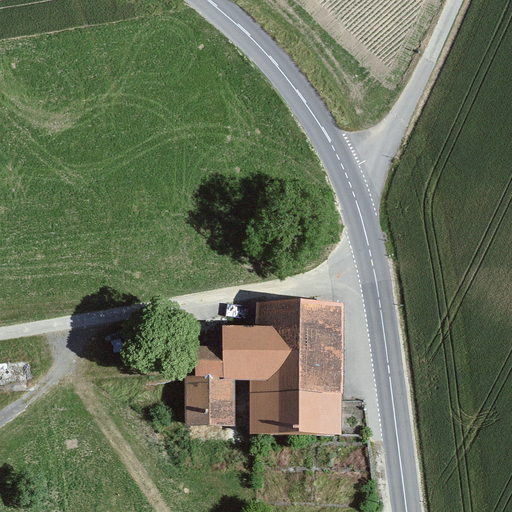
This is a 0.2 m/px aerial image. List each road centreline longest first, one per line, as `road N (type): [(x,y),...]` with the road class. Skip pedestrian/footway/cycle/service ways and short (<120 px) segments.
road 1 (track): [(373,269),(0,338)]
road 2 (tertiary): [(346,170),(373,269),(405,511)]
road 3 (tertiary): [(207,0),(289,79),(346,170)]
road 4 (unclassified): [(451,0),(385,141),(346,170)]
road 5 (track): [(71,326),(68,369),(0,425)]
